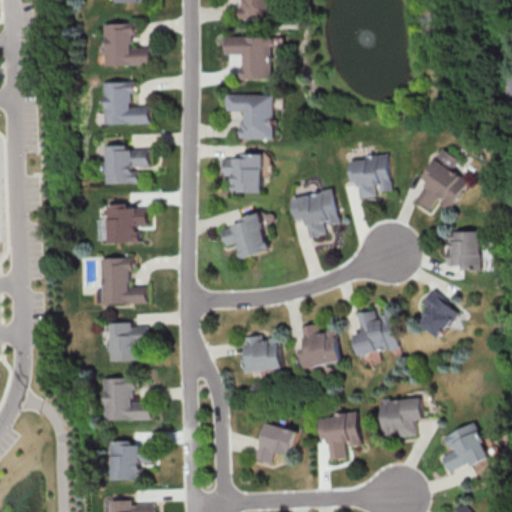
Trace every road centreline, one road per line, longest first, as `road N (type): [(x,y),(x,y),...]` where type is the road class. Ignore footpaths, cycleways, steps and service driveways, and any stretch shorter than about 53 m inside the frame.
road 1 (residential): [(192,0),(192,336)]
road 2 (residential): [(190,299),(296,289),(393,249)]
road 3 (residential): [(193,502),(398,496)]
road 4 (residential): [(225,511),(216,382),(192,336)]
road 5 (residential): [(192,336),(193,511)]
